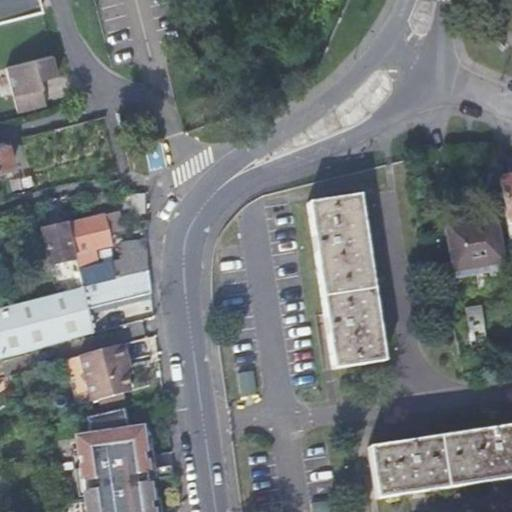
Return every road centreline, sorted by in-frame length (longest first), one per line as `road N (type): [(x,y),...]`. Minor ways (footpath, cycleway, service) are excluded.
road 1 (unclassified): [(217,511),(188,274),(189,222),(207,190)]
road 2 (unclassified): [(207,190),(360,129),(420,70)]
road 3 (unclassified): [(379,39),(329,96),(237,157),(207,190)]
